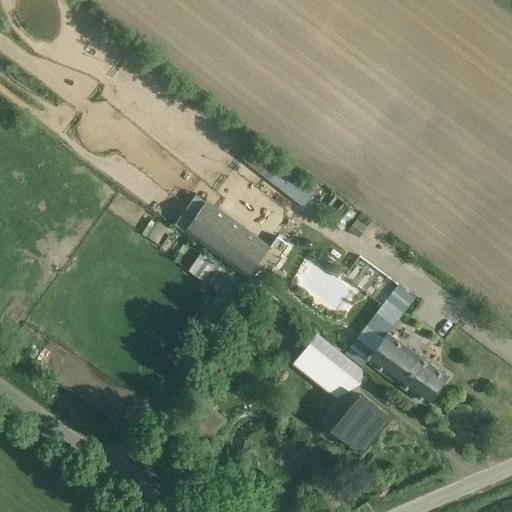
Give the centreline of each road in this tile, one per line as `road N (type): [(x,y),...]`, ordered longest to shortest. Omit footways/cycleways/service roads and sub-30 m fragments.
road 1 (unknown): [(511,371),(288,219)]
road 2 (unclassified): [(181,511),(0,382)]
